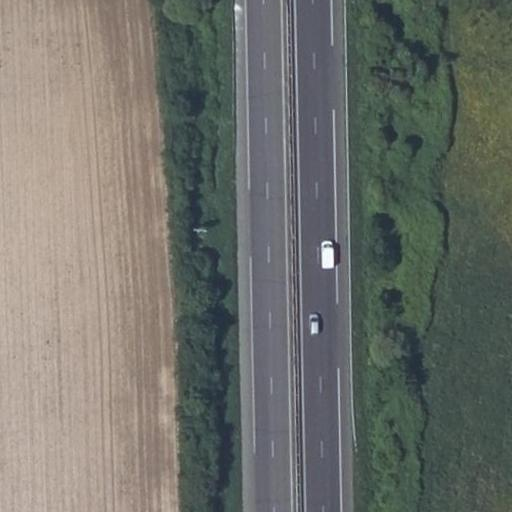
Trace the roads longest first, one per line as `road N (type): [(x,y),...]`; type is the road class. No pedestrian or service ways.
road 1 (trunk): [(262,0),(274,511)]
road 2 (trunk): [(322,511),(311,0)]
